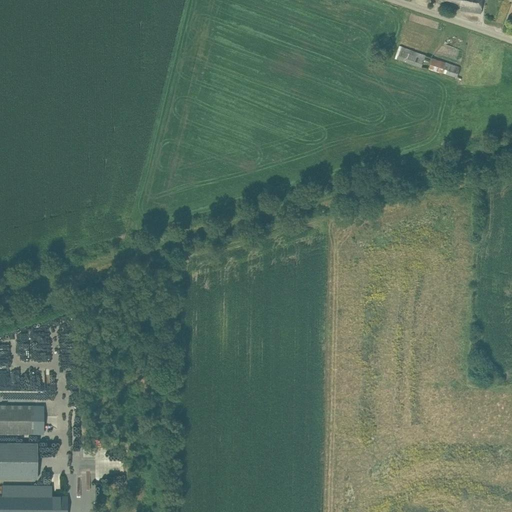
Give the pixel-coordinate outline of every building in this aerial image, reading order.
[(460,10),(481,13),(482,0),(432,0),(432,1),(439,2),(438,4),(461,7),(460,10)] [(399,46),(396,56),(395,59),(421,68),(424,61),(428,63),(429,59),(425,58),(426,56),(399,46)] [(432,58),(429,68),(429,69),(457,78),(460,68),(432,58)] [(0,441),(0,478),(37,479),(37,442),(33,442),(33,434),(34,434),(34,421),(34,412),(34,405),(0,404),(0,434),(19,434),(19,442),(0,441)] [(0,511),(67,511),(68,495),(50,495),(50,485),(1,484),(1,495),(0,494),(0,511)]
